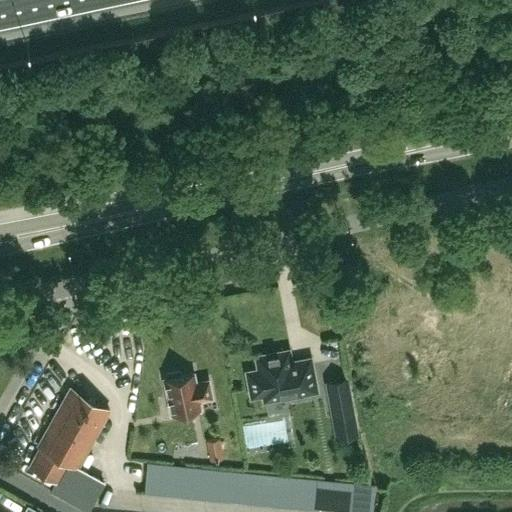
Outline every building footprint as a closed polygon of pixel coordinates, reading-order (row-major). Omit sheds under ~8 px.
[(244,92),(256,71),(236,60),(224,81),(244,92)] [(411,390),(511,395),(511,310),(459,308),(460,292),(439,291),(438,306),(375,303),(372,345),(400,346),(398,369),(385,368),(382,417),(409,419),(411,390)] [(261,397),(262,403),(285,399),(284,395),(316,390),(310,358),(290,362),(288,350),(280,352),(280,351),(256,356),(260,373),(248,375),(249,379),(250,387),(252,394),(252,395),(253,398),(261,397)] [(107,363),(110,376),(134,371),(131,359),(107,363)] [(212,396),(208,380),(195,382),(193,372),(191,373),(180,375),(179,372),(167,374),(167,377),(164,378),(171,414),(201,409),(199,399),(212,396)] [(348,376),(324,381),(331,419),(355,414),(348,376)] [(77,466),(109,408),(70,386),(37,445),(40,446),(30,465),(56,479),(50,490),(87,510),(103,481),(77,466)] [(461,448),(465,430),(447,426),(442,444),(461,448)] [(222,456),(218,436),(206,439),(210,458),(222,456)] [(305,445),(305,473),(323,474),(324,445),(305,445)] [(174,494),(177,465),(147,461),(144,491),(174,494)] [(192,466),(177,465),(174,494),(190,496),(192,466)] [(208,468),(192,466),(190,496),(205,497),(208,468)] [(223,469),(208,468),(205,497),(220,499),(223,469)] [(238,471),(223,469),(220,499),(235,500),(238,471)] [(116,472),(117,481),(141,479),(140,470),(116,472)] [(253,472),(238,471),(235,500),(250,502),(253,472)] [(268,474),(253,472),(250,502),(265,503),(268,474)] [(284,475),(268,474),(265,503),(281,505),(284,475)] [(299,477),(284,475),(281,505),(296,506),(299,477)] [(314,478),(299,477),(296,506),(311,508),(314,478)] [(329,480),(314,478),(311,508),(326,509),(329,480)] [(344,481),(329,480),(326,509),(341,511),(344,481)] [(356,511),(359,483),(344,481),(341,511),(352,511),(356,511)] [(371,511),(375,484),(359,483),(356,511),(371,511)]
